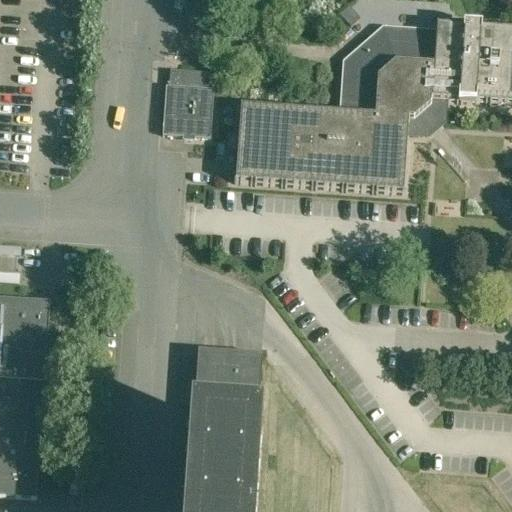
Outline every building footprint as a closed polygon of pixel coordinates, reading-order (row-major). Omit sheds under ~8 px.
[(391,10),(392,29),(433,27),(431,0),(401,0),(402,10),(391,10)] [(349,9),(340,16),(351,29),(360,21),(349,9)] [(235,185),(403,197),(407,133),(423,134),(440,119),(441,104),(511,108),(511,34),(437,29),(436,34),(383,31),(343,64),(340,117),(240,110),(235,185)] [(26,71),(27,59),(13,57),(12,70),(26,71)] [(163,138),(210,141),(214,93),(211,93),(212,76),(170,73),(169,90),(166,90),(163,138)] [(0,287),(28,287),(28,251),(0,250),(0,287)] [(0,498),(37,501),(50,305),(0,301),(0,498)] [(250,511),(261,359),(198,355),(192,448),(189,448),(184,511),(250,511)]
